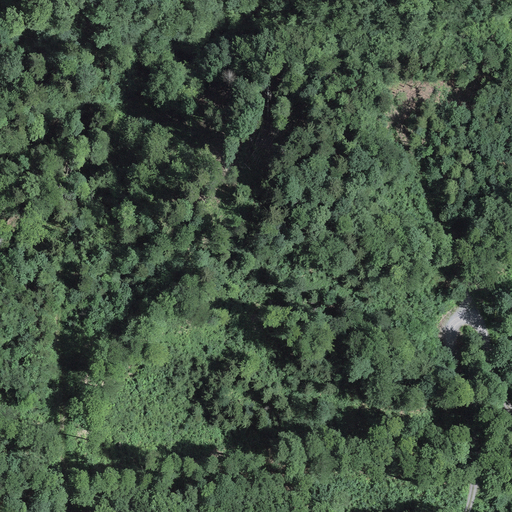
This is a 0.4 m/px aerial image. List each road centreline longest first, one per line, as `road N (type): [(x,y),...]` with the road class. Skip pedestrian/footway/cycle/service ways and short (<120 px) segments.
road 1 (track): [(511,406),(497,387),(478,315),(461,313),(447,335),(474,482),(464,511)]
road 2 (track): [(75,511),(60,417),(64,268)]
road 3 (track): [(461,313),(438,219),(388,120)]
